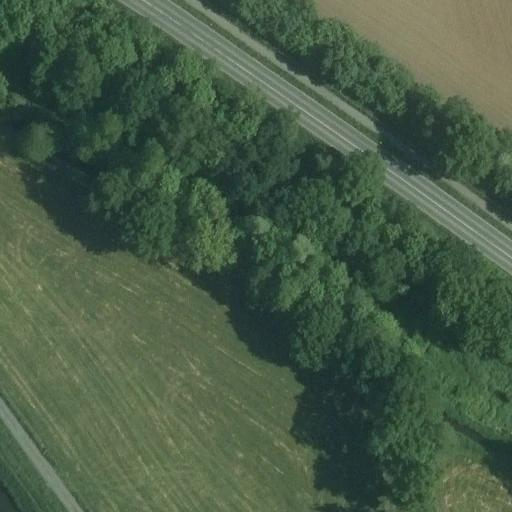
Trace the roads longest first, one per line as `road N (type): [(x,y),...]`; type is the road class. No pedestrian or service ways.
road 1 (secondary): [(511,269),(136,0)]
road 2 (track): [(78,511),(0,405)]
